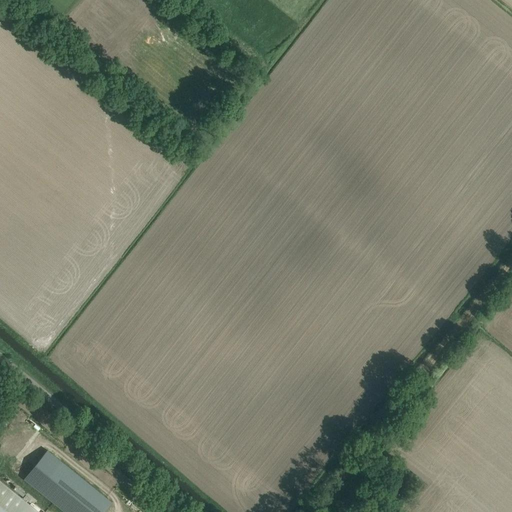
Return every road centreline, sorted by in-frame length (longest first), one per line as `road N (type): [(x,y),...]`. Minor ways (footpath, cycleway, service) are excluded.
road 1 (track): [(511,259),(313,511)]
road 2 (unclassified): [(196,511),(0,345)]
